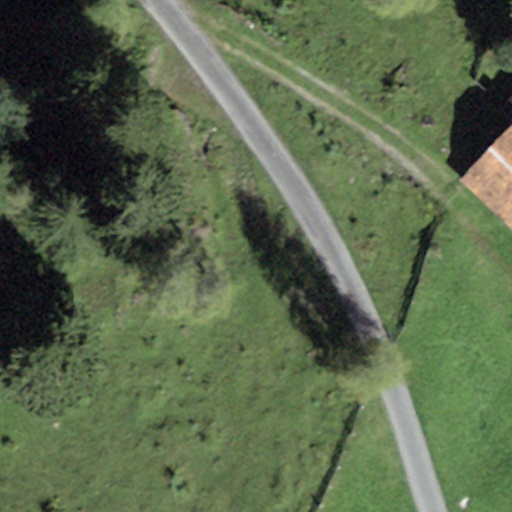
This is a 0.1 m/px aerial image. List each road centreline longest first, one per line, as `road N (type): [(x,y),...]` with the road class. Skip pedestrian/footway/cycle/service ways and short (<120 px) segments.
road 1 (unclassified): [(369,334),(340,257),(277,153),(161,0)]
road 2 (unclassified): [(369,334),(432,511)]
